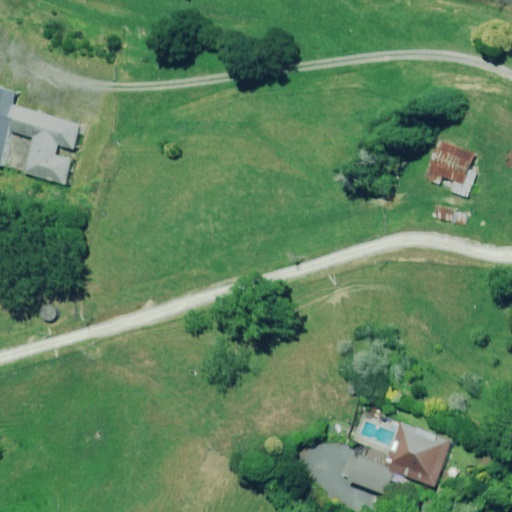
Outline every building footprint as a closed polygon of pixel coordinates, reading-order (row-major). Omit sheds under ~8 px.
[(0,169),(1,170),(12,131),(37,139),(27,174),(66,185),(73,161),(57,156),(61,145),(76,150),(83,126),(16,106),(20,93),(0,87),(0,169)] [(475,166),(480,153),(448,139),(430,180),(441,185),(445,177),(457,182),(453,191),(468,198),(481,169),(475,166)] [(471,214),(436,208),(434,221),(468,226),(471,214)] [(55,305),(54,305),(52,305),(51,305),(49,305),(48,306),(47,307),(46,308),(45,310),(44,311),(44,313),(44,314),(44,316),(44,317),(45,319),(46,320),(47,321),(49,322),(50,322),(52,323),(53,323),(55,323),(56,322),(58,321),(59,320),(60,319),(61,318),(61,316),(62,315),(62,313),(62,312),(61,310),(60,309),(59,308),(58,307),(57,306),(55,305)] [(389,467),(363,457),(362,460),(351,456),(343,478),(389,495),(394,481),(405,485),(408,477),(438,488),(453,447),(442,443),(444,438),(405,423),(391,459),(389,467)]
